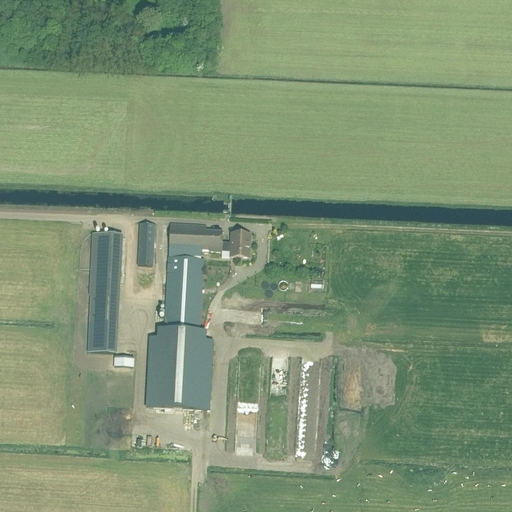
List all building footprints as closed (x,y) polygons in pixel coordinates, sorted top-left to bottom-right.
[(154,226),(139,225),(137,267),(153,267),(154,226)] [(170,226),(164,331),(164,340),(151,339),(147,410),(207,413),(211,343),(198,342),(203,261),(201,261),(201,253),(221,254),(221,253),(229,254),(229,259),(249,260),(250,236),(230,235),(230,245),(222,244),(222,233),(206,232),(206,228),(170,226)] [(88,325),(86,356),(102,357),(114,358),(116,358),(122,237),(94,236),(88,325)] [(142,307),(142,316),(150,316),(150,307),(142,307)] [(261,310),(261,323),(276,322),(275,310),(261,310)] [(118,339),(118,347),(127,346),(126,338),(118,339)] [(133,359),(114,358),(113,371),(133,372),(133,359)]
